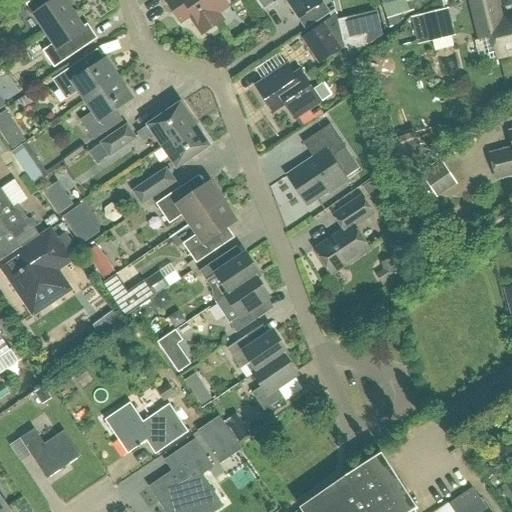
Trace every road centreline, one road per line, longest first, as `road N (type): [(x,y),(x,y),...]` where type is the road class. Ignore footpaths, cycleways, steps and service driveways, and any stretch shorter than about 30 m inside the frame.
road 1 (residential): [(318,349),(217,86),(144,50),(125,0)]
road 2 (residential): [(318,349),(397,374),(405,411),(368,435),(348,426)]
